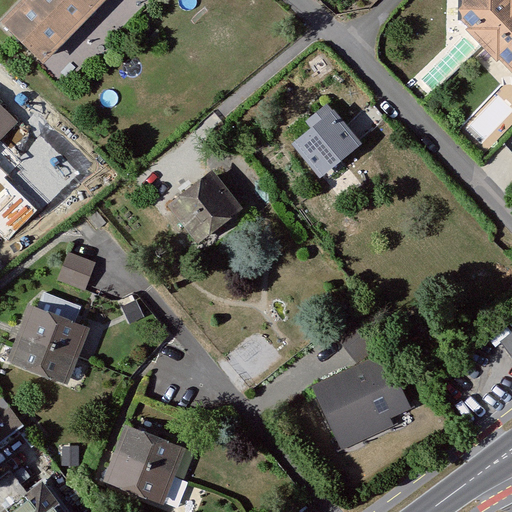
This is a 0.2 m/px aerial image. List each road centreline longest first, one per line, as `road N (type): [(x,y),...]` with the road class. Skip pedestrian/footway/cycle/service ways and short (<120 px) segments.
road 1 (residential): [(331,511),(109,227)]
road 2 (residential): [(298,0),(511,219)]
